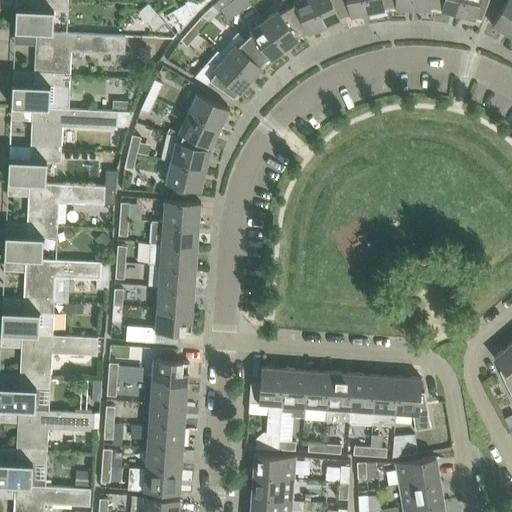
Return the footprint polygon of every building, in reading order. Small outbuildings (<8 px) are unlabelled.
[(53,32),(53,31),(54,9),(68,10),(68,0),(37,0),(37,7),(16,6),(15,30),(36,31),(53,32)] [(178,7),(187,22),(199,8),(207,2),(206,0),(186,0),(185,1),(186,3),(178,7)] [(231,0),(217,0),(214,4),(219,11),(230,1),(231,0)] [(282,0),(287,7),(304,35),(325,26),(313,0),(282,0)] [(313,0),(325,26),(345,16),(340,0),(313,0)] [(340,0),(345,16),(368,12),(365,0),(340,0)] [(365,0),(368,12),(390,8),(389,0),(365,0)] [(389,0),(390,8),(413,8),(413,0),(389,0)] [(413,0),(413,8),(436,9),(436,0),(413,0)] [(436,0),(436,9),(458,14),(461,0),(436,0)] [(461,0),(458,14),(481,19),(487,0),(461,0)] [(511,0),(505,0),(492,24),(511,35),(511,33),(511,0)] [(149,2),(139,11),(155,29),(165,20),(149,2)] [(214,4),(203,14),(192,26),(199,32),(210,20),(219,11),(214,4)] [(168,13),(179,31),(187,22),(178,7),(168,13)] [(280,11),(278,9),(264,19),(285,48),(304,35),(287,7),(280,11)] [(251,32),(245,38),(267,62),(285,48),(264,19),(250,30),(251,32)] [(181,39),(188,45),(199,32),(192,26),(181,39)] [(53,32),(36,31),(34,69),(70,71),(71,50),(125,52),(126,34),(53,31),(53,32)] [(236,42),(225,55),(252,79),(267,62),(245,38),(239,44),(236,42)] [(252,79),(225,55),(218,49),(194,76),(207,82),(210,78),(237,97),(252,79)] [(50,106),(69,107),(70,71),(34,69),(34,83),(13,82),(12,106),(33,107),(33,106),(50,107),(50,106)] [(163,82),(155,78),(148,93),(157,96),(163,82)] [(230,107),(197,92),(188,111),(221,127),(230,107)] [(163,116),(168,106),(155,100),(157,96),(148,93),(141,108),(149,112),(150,110),(163,116)] [(63,125),(118,128),(118,125),(129,125),(134,110),(69,107),(50,106),(50,107),(33,106),(33,107),(31,145),(62,146),(63,125)] [(179,131),(183,133),(182,137),(210,147),(210,146),(211,146),(221,127),(188,111),(179,131)] [(161,158),(171,160),(206,169),(211,148),(210,147),(182,137),(167,132),(161,158)] [(132,133),(128,151),(137,153),(141,136),(132,133)] [(29,182),(46,183),(46,182),(47,160),(61,161),(62,146),(31,145),(30,158),(9,157),(8,181),(29,182)] [(125,166),(134,168),(137,153),(128,151),(125,166)] [(166,181),(201,190),(206,169),(171,160),(166,181)] [(106,169),(106,185),(116,185),(118,170),(106,169)] [(59,200),(114,203),(116,185),(106,185),(46,182),(46,183),(29,182),(27,220),(58,222),(59,200)] [(165,198),(163,220),(200,223),(201,201),(165,198)] [(121,201),(120,217),(129,218),(130,201),(121,201)] [(119,234),(128,235),(129,218),(120,217),(119,234)] [(152,219),(150,241),(198,244),(200,223),(163,220),(152,219)] [(43,258),(43,257),(44,236),(58,236),(58,222),(27,220),(27,234),(6,233),(5,257),(26,258),(26,257),(43,258)] [(149,262),(160,263),(196,266),(198,244),(150,241),(149,262)] [(127,245),(118,244),(117,260),(126,261),(127,245)] [(24,296),(69,298),(69,277),(97,278),(96,287),(108,287),(111,261),(43,257),(43,258),(26,257),(26,258),(24,296)] [(115,277),(125,278),(126,261),(117,260),(115,277)] [(159,285),(195,288),(196,266),(160,263),(159,285)] [(157,307),(193,309),(195,288),(159,285),(157,307)] [(124,288),(115,287),(114,304),(123,304),(124,288)] [(39,333),(53,334),(54,312),(55,300),(68,300),(69,298),(24,296),(23,309),(2,308),(1,332),(22,333),(39,334),(39,333)] [(112,320),(122,321),(123,304),(114,304),(112,320)] [(186,331),(192,331),(193,309),(157,307),(156,327),(127,324),(126,339),(155,341),(155,330),(186,332),(186,331)] [(98,354),(98,336),(53,334),(39,333),(39,334),(22,333),(20,371),(51,373),(52,352),(98,354)] [(511,341),(494,357),(503,367),(500,370),(511,394),(511,341)] [(153,357),(152,381),(188,383),(190,361),(184,361),(184,359),(153,357)] [(109,361),(108,378),(117,378),(118,374),(126,375),(127,362),(109,361)] [(257,435),(256,443),(255,446),(279,448),(280,439),(279,439),(281,410),(282,410),(285,367),(261,366),(260,382),(251,381),(249,401),(268,402),(266,430),(262,430),(257,435)] [(308,369),(285,367),(282,410),(291,411),(291,415),(304,416),(304,405),(305,405),(308,369)] [(330,370),(308,369),(305,405),(304,405),(304,416),(304,417),(327,419),(327,413),(328,407),(330,370)] [(337,414),(337,419),(349,420),(350,408),(351,408),(353,372),(330,370),(328,407),(327,413),(337,414)] [(37,387),(51,388),(51,373),(20,371),(20,385),(0,383),(0,408),(18,409),(18,408),(36,409),(36,408),(37,387)] [(350,408),(349,420),(372,422),(373,410),(376,374),(353,372),(351,408),(350,408)] [(373,410),(372,422),(395,423),(395,411),(396,411),(399,375),(376,374),(373,410)] [(421,391),(422,377),(399,375),(396,411),(413,413),(416,428),(431,426),(425,391),(421,391)] [(93,378),(92,399),(100,399),(101,378),(93,378)] [(116,395),(117,378),(108,378),(107,394),(116,395)] [(188,383),(152,381),(150,402),(186,405),(188,383)] [(185,427),(186,405),(150,402),(149,424),(185,427)] [(116,405),(106,404),(105,421),(114,421),(116,405)] [(94,429),(95,411),(92,411),(80,410),(36,408),(36,409),(18,408),(18,409),(17,447),(48,448),(49,427),(94,429)] [(104,437),(113,438),(114,421),(105,421),(104,437)] [(147,446),(183,448),(185,427),(149,424),(147,446)] [(296,440),(280,439),(279,448),(296,449),(296,440)] [(309,441),(308,450),(325,451),(325,442),(309,441)] [(341,452),(342,443),(325,442),(325,451),(341,452)] [(401,455),(418,452),(416,443),(400,445),(401,455)] [(354,444),(354,453),(370,454),(371,445),(354,444)] [(387,456),(387,446),(371,445),(370,454),(387,456)] [(146,467),(182,470),(183,448),(147,446),(146,467)] [(0,459),(0,483),(15,484),(32,485),(32,484),(33,462),(47,463),(48,448),(17,447),(16,460),(0,459)] [(103,447),(102,464),(111,465),(112,448),(103,447)] [(256,469),(256,474),(294,477),(295,455),(255,452),(254,468),(256,469)] [(416,459),(396,462),(400,483),(440,476),(438,465),(435,466),(434,457),(436,456),(436,455),(416,459)] [(379,475),(377,461),(366,462),(366,460),(357,461),(358,478),(367,477),(379,475)] [(101,480),(110,481),(111,465),(102,464),(101,480)] [(341,464),(340,480),(349,481),(351,465),(341,464)] [(180,492),(182,470),(146,467),(144,489),(180,492)] [(294,477),(256,474),(253,474),(252,490),(255,490),(254,496),(292,499),(294,477)] [(440,476),(400,483),(404,505),(441,498),(441,499),(443,499),(441,487),(439,487),(438,478),(440,478),(440,476)] [(339,497),(348,498),(349,481),(340,480),(339,497)] [(91,505),(91,487),(32,484),(32,485),(15,484),(13,511),(44,511),(45,503),(91,505)] [(368,494),(359,494),(360,511),(369,510),(368,494)] [(144,495),(142,511),(178,511),(180,497),(144,495)] [(291,511),(292,499),(254,496),(252,496),(251,511),(253,511),(291,511)] [(100,497),(98,511),(107,511),(109,498),(100,497)] [(441,498),(404,505),(404,511),(445,511),(445,508),(443,509),(441,499),(441,498)]
